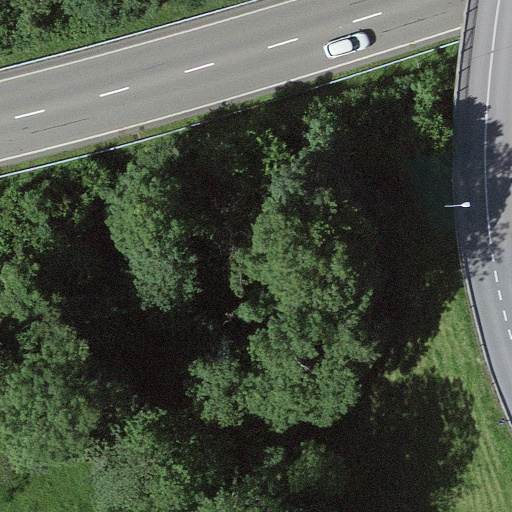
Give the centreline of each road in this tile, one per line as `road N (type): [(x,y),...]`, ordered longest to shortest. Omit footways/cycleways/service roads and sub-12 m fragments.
road 1 (secondary): [(0,124),(425,0)]
road 2 (residential): [(511,335),(485,177),(502,0)]
